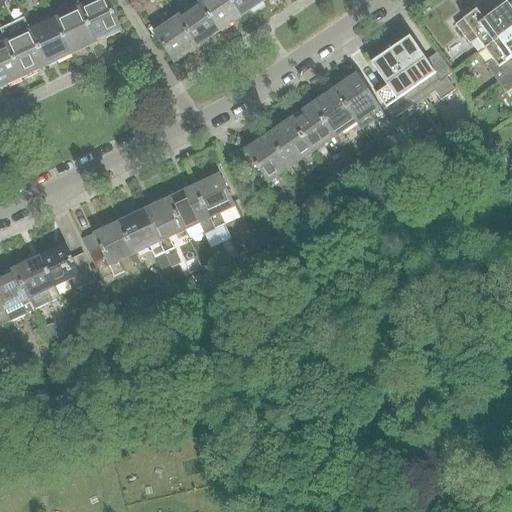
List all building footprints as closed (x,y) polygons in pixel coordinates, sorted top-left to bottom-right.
[(107,0),(93,0),(81,6),(97,43),(123,31),(107,0)] [(243,17),(231,0),(203,0),(201,2),(220,32),(243,17)] [(231,0),(243,17),(265,1),(263,0),(231,0)] [(201,2),(178,18),(198,47),(220,32),(201,2)] [(487,48),(511,29),(511,5),(509,2),(486,19),(477,8),(456,23),(472,44),(480,38),(487,48)] [(81,6),(55,18),(73,55),(97,43),(81,6)] [(55,18),(31,29),(48,66),(73,55),(55,18)] [(176,63),(198,47),(178,18),(156,33),(176,63)] [(31,29),(6,41),(23,78),(48,66),(31,29)] [(511,29),(487,48),(495,59),(487,65),(501,83),(511,74),(511,29)] [(455,91),(445,78),(453,72),(438,52),(427,60),(411,37),(392,51),(425,97),(433,91),(440,101),(455,91)] [(6,41),(0,44),(0,88),(23,78),(6,41)] [(425,97),(392,51),(373,64),(389,86),(378,94),(395,118),(414,105),(425,97)] [(511,74),(501,83),(509,93),(511,90),(511,74)] [(335,90),(358,124),(373,114),(379,123),(387,118),(358,75),(335,90)] [(313,105),(342,148),(349,144),(343,135),(358,124),(335,90),(313,105)] [(290,121),(313,154),(328,144),(334,154),(342,148),(313,105),(290,121)] [(290,121),(268,136),(297,179),(305,174),(298,165),(313,154),(290,121)] [(291,183),(297,179),(268,136),(246,151),(269,185),(285,174),(291,183)] [(413,145),(419,155),(421,158),(434,150),(432,147),(426,137),(413,145)] [(220,215),(236,207),(220,175),(195,187),(216,231),(226,226),(220,215)] [(216,231),(195,187),(171,199),(186,232),(201,225),(206,235),(216,231)] [(186,232),(171,199),(146,212),(166,255),(176,250),(171,239),(186,232)] [(166,255),(146,212),(121,224),(136,256),(151,249),(156,260),(166,255)] [(121,263),(136,256),(121,224),(96,236),(101,247),(90,253),(103,281),(114,275),(115,279),(126,274),(121,263)] [(226,226),(216,231),(220,241),(230,236),(226,226)] [(216,231),(206,235),(210,245),(220,241),(216,231)] [(230,241),(222,244),(231,261),(238,258),(230,241)] [(85,254),(83,255),(74,259),(67,244),(41,257),(56,288),(57,288),(79,277),(85,288),(98,282),(85,254)] [(169,267),(164,256),(156,260),(161,271),(169,267)] [(41,257),(15,269),(30,300),(32,300),(48,292),(54,303),(60,300),(62,299),(57,288),(56,288),(41,257)] [(15,269),(0,276),(0,302),(5,312),(6,312),(23,304),(28,315),(37,311),(32,300),(30,300),(15,269)] [(0,302),(0,320),(3,327),(11,323),(6,312),(5,312),(0,302)] [(46,325),(32,332),(40,347),(54,340),(46,325)]
